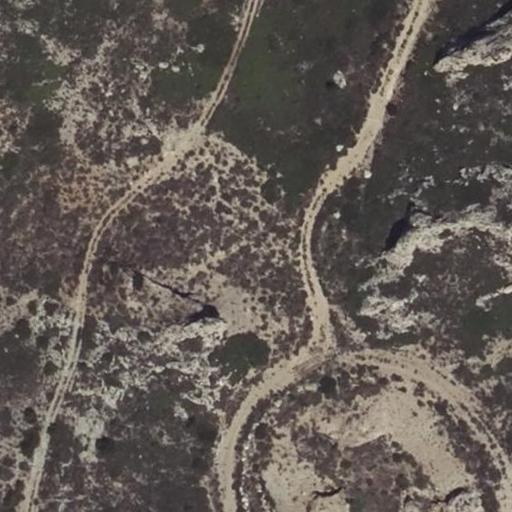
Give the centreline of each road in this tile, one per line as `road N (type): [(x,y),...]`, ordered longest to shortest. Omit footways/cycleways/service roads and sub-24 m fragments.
road 1 (track): [(235,511),(231,496),(249,409),(322,348),(308,280),(310,220),(347,168),(417,0)]
road 2 (track): [(32,511),(102,231),(201,130),(250,0)]
